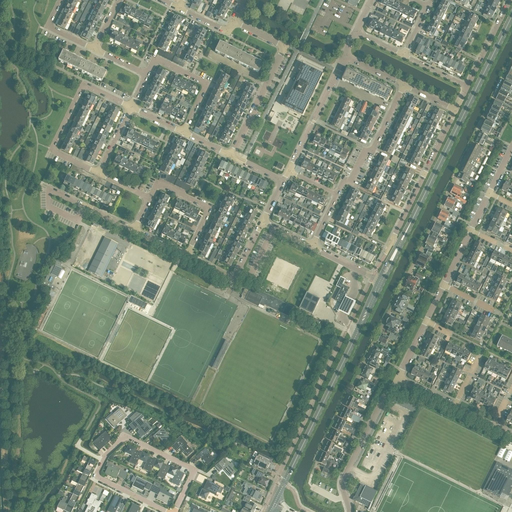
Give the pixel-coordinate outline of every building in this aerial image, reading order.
[(97,0),(97,1),(99,2),(97,5),(105,9),(107,3),(100,0),(97,0)] [(224,0),(221,5),(228,9),(229,7),(230,7),(231,4),(224,0)] [(392,9),(395,1),(392,0),(389,0),(386,6),(392,9)] [(447,9),(450,4),(442,0),(439,5),(447,9)] [(397,12),(401,4),(395,1),(392,9),(397,12)] [(72,13),(75,8),(68,4),(65,9),(72,13)] [(403,14),(406,7),(401,4),(397,12),(403,14)] [(491,18),(494,13),(480,6),(476,4),(475,7),(479,9),(479,8),(485,11),(483,14),(491,18)] [(487,7),(481,4),(480,6),(494,13),(496,7),(489,4),(487,7)] [(102,14),(105,9),(97,5),(94,10),(102,14)] [(221,5),(219,11),(226,15),(228,11),(227,11),(228,9),(221,5)] [(444,14),(447,9),(439,5),(437,11),(444,14)] [(124,14),(127,16),(131,8),(126,6),(124,8),(122,7),(118,14),(123,16),(124,14)] [(408,17),(412,9),(406,7),(403,14),(408,17)] [(133,19),(136,11),(131,8),(127,16),(133,19)] [(70,18),(72,13),(65,9),(62,15),(70,18)] [(413,20),(417,12),(412,9),(408,17),(413,20)] [(99,19),(102,14),(94,10),(92,16),(99,19)] [(138,21),(142,14),(136,11),(133,19),(138,21)] [(216,16),(215,19),(218,20),(219,18),(223,20),(224,18),(226,15),(219,11),(216,16)] [(442,20),(444,14),(437,11),(434,16),(442,20)] [(144,24),(147,16),(142,14),(138,21),(144,24)] [(461,16),(461,17),(475,23),(478,18),(470,14),(469,17),(463,14),(462,16),(461,16)] [(67,24),(70,18),(62,15),(60,20),(67,24)] [(173,16),(171,21),(178,25),(179,25),(185,19),(177,15),(176,17),(173,16)] [(458,15),(457,17),(460,19),(466,22),(465,25),(472,29),(475,23),(461,17),(461,16),(458,15)] [(97,25),(99,19),(92,16),(89,21),(97,25)] [(149,27),(153,19),(147,16),(144,24),(143,26),(148,28),(149,26),(149,27)] [(439,25),(442,20),(434,16),(432,21),(439,25)] [(378,23),(379,21),(376,19),(375,21),(373,20),(369,28),(375,30),(378,23)] [(64,29),(67,24),(60,20),(57,26),(64,29)] [(94,30),(97,25),(89,21),(87,26),(94,30)] [(175,30),(178,25),(171,21),(168,27),(175,30)] [(436,31),(439,25),(432,21),(429,27),(436,31)] [(380,33),(384,25),(378,23),(375,30),(380,33)] [(385,36),(389,28),(384,25),(380,33),(385,36)] [(456,27),(470,34),(472,29),(465,25),(463,28),(457,25),(456,27)] [(91,36),(94,30),(87,26),(84,32),(91,36)] [(454,26),(453,28),(455,30),(461,33),(459,36),(467,39),(470,34),(456,27),(454,26)] [(173,36),(175,30),(168,27),(165,32),(173,36)] [(434,36),(436,31),(429,27),(426,32),(434,36)] [(204,37),(206,32),(199,28),(196,34),(204,37)] [(391,38),(394,31),(389,28),(385,36),(391,38)] [(394,31),(391,38),(396,41),(400,33),(401,31),(398,30),(397,32),(394,31)] [(115,41),(119,34),(113,31),(110,39),(115,41)] [(89,41),(91,36),(84,32),(81,37),(89,41)] [(165,32),(163,38),(170,41),(172,42),(175,37),(173,36),(165,32)] [(402,44),(405,36),(400,33),(396,41),(402,44)] [(120,44),(124,36),(119,34),(115,41),(120,44)] [(201,43),(204,37),(196,34),(193,39),(201,43)] [(452,35),(451,38),(465,45),(467,39),(459,36),(458,38),(452,35)] [(126,47),(129,39),(124,36),(120,44),(126,47)] [(422,40),(426,42),(425,44),(423,47),(417,44),(415,50),(417,51),(416,54),(421,57),(427,45),(428,43),(430,40),(424,37),(422,40)] [(168,46),(170,41),(163,38),(160,43),(168,46)] [(451,38),(450,40),(456,43),(454,46),(456,47),(455,50),(457,51),(459,52),(461,50),(462,50),(465,45),(451,38)] [(131,49),(135,42),(129,39),(126,47),(131,49)] [(142,45),(142,44),(142,42),(136,39),(135,42),(131,49),(137,52),(140,45),(142,45)] [(198,48),(201,43),(193,39),(191,45),(198,48)] [(165,52),(168,46),(160,43),(157,48),(159,50),(162,51),(165,52)] [(258,73),(263,64),(219,43),(214,52),(258,73)] [(196,54),(198,48),(191,45),(188,50),(196,54)] [(427,59),(431,51),(428,50),(429,46),(427,45),(421,57),(427,59)] [(193,59),(196,54),(188,50),(186,49),(184,51),(187,53),(186,55),(193,59)] [(433,62),(438,50),(436,49),(434,53),(431,51),(427,59),(433,62)] [(438,65),(442,57),(439,55),(441,52),(438,50),(433,62),(438,65)] [(101,82),(106,72),(62,51),(58,61),(101,82)] [(190,65),(193,59),(186,55),(183,61),(186,62),(188,63),(190,65)] [(444,68),(450,56),(447,55),(446,59),(442,57),(438,65),(444,68)] [(450,71),(454,62),(450,61),(452,57),(450,56),(444,68),(450,71)] [(455,73),(461,62),(459,60),(457,64),(454,62),(450,71),(455,73)] [(461,76),(465,68),(462,66),(463,63),(461,62),(455,73),(461,76)] [(283,103),(282,106),(285,107),(286,108),(289,109),(290,110),(292,110),(291,110),(293,111),(294,111),(294,112),(295,112),(298,114),(299,114),(303,116),(303,115),(304,113),(306,110),(306,108),(307,108),(307,107),(307,106),(308,106),(308,105),(309,104),(309,103),(310,101),(311,99),(311,98),(312,96),(313,94),(314,94),(313,94),(315,91),(316,89),(316,88),(317,87),(317,86),(318,85),(318,84),(319,83),(319,82),(320,80),(322,77),(323,75),(323,74),(320,72),(320,73),(319,72),(316,71),(314,70),(313,69),(312,69),(311,68),(309,67),(309,68),(307,66),(306,66),(305,66),(305,65),(302,64),(301,67),(299,70),(299,71),(300,71),(301,71),(300,73),(300,74),(299,75),(298,76),(299,76),(298,77),(298,78),(297,80),(296,80),(296,82),(292,89),(291,91),(290,94),(289,95),(289,96),(289,97),(288,98),(287,100),(286,100),(285,99),(286,99),(285,99),(284,100),(285,100),(283,103)] [(163,79),(166,73),(158,69),(156,75),(163,79)] [(354,73),(348,70),(347,70),(342,80),(388,102),(390,97),(390,98),(391,96),(390,96),(392,91),(386,88),(387,86),(384,85),(383,87),(371,81),(372,79),(370,78),(368,80),(356,74),(357,72),(355,70),(354,73)] [(228,82),(229,80),(228,80),(229,77),(221,73),(218,79),(227,83),(227,82),(228,82)] [(160,84),(163,79),(156,75),(153,80),(160,84)] [(176,90),(181,80),(175,78),(171,87),(176,90)] [(224,88),(227,83),(218,79),(216,84),(224,88)] [(158,89),(160,84),(153,80),(150,86),(158,89)] [(181,92),(182,90),(186,83),(181,80),(176,90),(181,92)] [(511,85),(505,82),(503,86),(511,90),(511,85)] [(188,93),(192,86),(186,83),(182,90),(188,93)] [(252,85),(247,83),(245,84),(244,87),(245,88),(243,91),(251,95),(254,89),(251,88),(252,85)] [(222,94),(224,88),(216,84),(213,90),(222,94)] [(155,95),(158,89),(150,86),(148,91),(155,95)] [(193,96),(197,88),(192,86),(188,93),(193,96)] [(511,90),(503,86),(501,91),(511,96),(511,90)] [(220,99),(221,98),(220,97),(222,94),(213,90),(211,95),(220,99)] [(152,100),(155,95),(148,91),(145,97),(152,100)] [(248,100),(251,95),(243,91),(241,96),(248,100)] [(511,96),(501,91),(498,95),(506,99),(507,97),(511,98),(511,96)] [(87,96),(84,101),(92,105),(96,97),(91,94),(90,97),(87,96)] [(220,100),(220,99),(211,95),(208,101),(216,105),(217,105),(218,103),(217,102),(219,99),(220,100)] [(411,97),(408,102),(416,106),(418,100),(419,98),(413,95),(412,98),(411,97)] [(498,95),(496,100),(511,107),(511,104),(504,101),(506,99),(498,95)] [(246,105),(248,100),(241,96),(238,102),(246,105)] [(148,108),(152,100),(145,97),(142,102),(145,104),(144,106),(148,108)] [(349,107),(352,101),(345,98),(342,104),(349,107)] [(89,110),(92,105),(84,101),(82,107),(89,110)] [(214,110),(216,105),(208,101),(205,106),(214,110)] [(508,107),(495,101),(493,106),(500,109),(501,107),(506,109),(511,112),(511,109),(508,107)] [(243,111),(246,105),(238,102),(235,107),(243,111)] [(408,102),(405,108),(413,112),(416,106),(408,102)] [(165,113),(168,105),(163,103),(159,110),(165,113)] [(351,108),(349,107),(342,104),(339,109),(346,112),(347,112),(349,113),(351,108)] [(170,116),(174,108),(168,105),(165,113),(170,116)] [(211,115),(214,110),(205,106),(203,111),(211,115)] [(499,111),(500,109),(493,106),(491,110),(503,116),(504,114),(499,111)] [(87,116),(89,110),(82,107),(79,112),(87,116)] [(116,117),(119,111),(111,107),(109,113),(116,117)] [(240,116),(243,111),(235,107),(233,113),(240,116)] [(369,113),(368,116),(370,117),(377,120),(379,114),(377,113),(379,109),(375,107),(372,111),(370,110),(368,113),(369,113)] [(175,118),(179,111),(174,108),(170,116),(175,118)] [(180,108),(179,111),(175,118),(181,121),(182,118),(185,120),(187,115),(185,113),(183,112),(184,110),(180,108)] [(405,108),(402,113),(410,117),(413,112),(405,108)] [(344,118),(346,112),(339,109),(337,115),(344,118)] [(441,118),(444,113),(436,109),(433,115),(441,118)] [(503,116),(491,110),(489,114),(498,119),(499,117),(507,120),(508,118),(506,117),(503,116)] [(208,121),(211,115),(203,111),(200,117),(208,121)] [(84,121),(87,116),(79,112),(76,117),(84,121)] [(114,122),(116,117),(109,113),(106,118),(114,122)] [(238,122),(240,116),(233,113),(230,118),(238,122)] [(402,113),(400,119),(408,123),(408,122),(410,117),(402,113)] [(487,119),(494,123),(494,124),(496,125),(498,126),(500,123),(497,121),(498,119),(489,114),(487,119)] [(343,124),(346,119),(344,118),(337,115),(334,120),(343,124)] [(438,124),(441,118),(433,115),(430,120),(438,124)] [(81,126),(84,121),(76,117),(74,123),(81,126)] [(207,127),(208,125),(207,124),(208,121),(200,117),(197,122),(206,126),(207,127)] [(370,117),(367,122),(374,125),(377,120),(370,117)] [(111,127),(114,122),(106,118),(104,124),(111,127)] [(235,127),(238,122),(230,118),(227,123),(235,127)] [(400,119),(397,124),(405,128),(408,123),(400,119)] [(483,126),(493,131),(494,129),(492,128),(494,124),(494,123),(487,119),(486,121),(483,126)] [(340,130),(343,124),(334,120),(332,126),(340,130)] [(435,129),(438,124),(430,120),(428,125),(435,129)] [(204,132),(205,130),(204,129),(206,126),(197,122),(195,128),(204,132)] [(367,122),(365,128),(372,131),(374,125),(367,122)] [(80,132),(82,129),(81,126),(74,123),(71,128),(79,132),(80,132)] [(233,132),(235,127),(227,123),(225,129),(233,132)] [(108,133),(111,127),(104,124),(101,129),(108,133)] [(397,124),(394,130),(402,134),(405,128),(397,124)] [(433,135),(435,129),(428,125),(425,131),(433,135)] [(483,126),(481,131),(482,132),(488,135),(488,134),(489,135),(490,132),(494,134),(495,131),(493,131),(483,126)] [(78,138),(79,136),(77,135),(79,132),(71,128),(69,134),(76,137),(78,138)] [(365,128),(362,133),(369,136),(372,131),(365,128)] [(106,138),(108,133),(101,129),(98,134),(106,138)] [(230,138),(233,132),(225,129),(222,134),(230,138)] [(131,141),(134,133),(129,130),(127,135),(125,134),(123,139),(127,140),(127,139),(131,141)] [(394,130),(392,135),(400,139),(402,134),(394,130)] [(433,135),(425,131),(423,134),(421,133),(420,135),(422,136),(430,140),(433,135)] [(136,143),(140,136),(134,133),(131,141),(136,143)] [(227,143),(230,138),(222,134),(221,133),(219,136),(221,137),(219,140),(218,142),(223,145),(225,142),(227,143)] [(362,133),(359,138),(366,142),(369,136),(362,133)] [(480,133),(478,138),(486,142),(494,146),(495,144),(487,140),(488,137),(480,133)] [(74,142),(76,137),(69,134),(66,139),(74,142)] [(103,144),(106,138),(98,134),(96,140),(103,144)] [(392,135),(389,141),(397,144),(400,139),(392,135)] [(141,146),(145,139),(140,136),(136,143),(141,146)] [(313,138),(310,143),(313,144),(313,143),(318,146),(322,139),(316,136),(315,139),(313,138)] [(427,146),(430,140),(422,136),(420,142),(427,146)] [(478,138),(475,143),(482,146),(483,147),(486,142),(478,138)] [(72,148),(73,147),(72,146),(74,142),(66,139),(63,144),(71,148),(72,148)] [(147,149),(150,141),(145,139),(141,146),(147,149)] [(176,139),(173,145),(182,149),(183,149),(184,147),(182,146),(183,143),(176,139)] [(322,139),(318,146),(324,148),(327,141),(322,139)] [(101,149),(103,144),(96,140),(93,145),(101,149)] [(155,155),(158,149),(154,147),(156,144),(150,141),(147,149),(146,150),(155,155)] [(324,148),(322,151),(325,152),(326,149),(329,151),(333,144),(327,141),(324,148)] [(389,141),(386,146),(394,150),(397,144),(389,141)] [(427,146),(420,142),(417,141),(414,146),(417,147),(425,151),(427,146)] [(68,154),(71,148),(63,144),(61,150),(68,154)] [(333,144),(329,151),(335,153),(338,147),(333,144)] [(483,149),(474,144),(472,149),(481,154),(483,149)] [(98,154),(101,149),(93,145),(90,151),(98,154)] [(173,145),(171,150),(178,154),(179,154),(182,149),(173,145)] [(386,146),(384,152),(392,155),(394,150),(386,146)] [(338,147),(335,153),(340,156),(344,149),(338,147)] [(422,157),(425,151),(417,147),(414,153),(422,157)] [(340,156),(339,158),(341,159),(342,157),(346,159),(349,152),(344,149),(340,156)] [(472,149),(470,154),(479,158),(481,154),(472,149)] [(171,150),(168,155),(175,159),(177,159),(178,158),(176,157),(178,154),(171,150)] [(95,160),(98,154),(90,151),(88,156),(95,160)] [(201,151),(199,157),(206,161),(209,155),(201,151)] [(419,162),(422,157),(414,153),(412,158),(419,162)] [(122,158),(124,156),(122,154),(120,157),(117,156),(113,163),(119,166),(122,158)] [(476,163),(479,158),(470,154),(467,158),(476,163)] [(168,155),(165,161),(173,164),(175,165),(176,163),(178,160),(177,159),(175,159),(168,155)] [(93,165),(95,160),(88,156),(85,162),(93,165)] [(386,166),(389,160),(381,156),(378,162),(386,166)] [(199,157),(196,162),(204,166),(205,164),(206,161),(199,157)] [(128,161),(122,158),(119,166),(124,168),(128,161)] [(301,168),(307,170),(310,164),(311,162),(311,161),(306,158),(304,161),(301,168)] [(417,168),(419,162),(412,158),(409,164),(417,168)] [(465,163),(474,167),(476,163),(467,158),(465,163)] [(129,159),(128,161),(124,168),(130,171),(133,163),(134,162),(129,159)] [(165,161),(163,166),(170,170),(172,171),(175,165),(173,164),(165,161)] [(196,162),(193,168),(201,171),(204,166),(196,162)] [(227,165),(221,162),(220,165),(217,163),(215,169),(221,172),(219,175),(221,176),(222,177),(227,165)] [(384,171),(386,166),(378,162),(376,168),(384,171)] [(135,173),(139,166),(133,163),(130,171),(135,173)] [(463,168),(472,172),(474,167),(465,163),(463,168)] [(312,173),(315,166),(310,164),(307,170),(312,173)] [(83,169),(74,165),(74,166),(74,171),(78,173),(82,170),(83,169)] [(229,176),(233,168),(227,165),(222,177),(221,176),(220,179),(222,180),(223,177),(224,178),(225,174),(229,176)] [(144,169),(139,166),(135,173),(141,176),(142,173),(146,174),(148,169),(145,167),(144,169)] [(163,166),(160,172),(162,173),(165,174),(168,175),(170,170),(163,166)] [(318,176),(321,169),(315,166),(312,173),(318,176)] [(193,168),(191,173),(198,177),(201,171),(193,168)] [(233,182),(239,170),(233,168),(229,176),(232,177),(230,181),(233,182)] [(323,178),(327,169),(324,168),(323,170),(321,169),(318,176),(323,178)] [(381,177),(384,171),(376,168),(373,173),(381,177)] [(405,171),(404,174),(411,178),(414,173),(406,169),(405,168),(404,171),(405,171)] [(463,168),(460,172),(469,177),(472,172),(463,168)] [(328,181),(333,172),(327,169),(323,178),(328,181)] [(240,181),(244,173),(239,170),(233,182),(235,183),(237,179),(240,181)] [(94,175),(85,171),(85,177),(90,179),(93,176),(94,175)] [(334,183),(337,176),(338,175),(336,174),(336,173),(333,172),(328,181),(334,183)] [(191,173),(188,178),(196,182),(198,177),(191,173)] [(244,188),(250,176),(244,173),(240,181),(244,183),(242,186),(244,188)] [(378,182),(381,177),(373,173),(370,178),(378,182)] [(460,173),(457,178),(463,181),(462,183),(466,185),(468,180),(470,181),(471,179),(460,173)] [(404,174),(401,180),(409,184),(411,178),(404,174)] [(63,176),(62,178),(63,179),(65,180),(63,184),(69,187),(73,177),(71,176),(71,178),(67,176),(64,175),(63,176)] [(106,181),(96,176),(96,177),(96,182),(101,184),(105,181),(106,181)] [(252,187),(256,179),(250,176),(244,188),(246,189),(248,185),(252,187)] [(73,177),(69,187),(74,190),(78,182),(75,180),(76,179),(73,177)] [(187,178),(184,183),(185,184),(186,184),(188,185),(191,186),(193,188),(196,182),(188,178),(187,178)] [(375,188),(378,182),(370,178),(368,184),(375,188)] [(255,193),(261,181),(256,179),(252,187),(255,188),(253,192),(255,193)] [(401,180),(398,185),(406,189),(408,186),(409,184),(401,180)] [(507,193),(511,185),(508,183),(509,182),(506,180),(506,182),(502,190),(507,193)] [(263,192),(267,184),(261,181),(255,193),(258,194),(259,191),(263,192)] [(78,182),(74,190),(80,193),(85,183),(82,182),(82,183),(78,182)] [(85,183),(80,193),(86,195),(90,187),(91,185),(85,182),(85,183)] [(117,186),(108,182),(108,188),(112,190),(116,187),(117,186)] [(296,194),(299,187),(293,184),(292,187),(290,186),(287,192),(292,194),(295,195),(296,194)] [(373,193),(375,188),(368,184),(365,189),(373,193)] [(398,185),(396,191),(403,194),(406,189),(398,185)] [(463,190),(454,185),(452,190),(460,193),(461,192),(462,192),(463,191),(467,193),(470,194),(471,192),(470,192),(464,189),(463,190)] [(90,187),(86,195),(91,198),(96,189),(94,188),(93,189),(90,187)] [(301,196),(305,189),(299,187),(296,194),(301,196)] [(359,199),(360,196),(358,195),(359,192),(352,188),(349,194),(357,198),(359,199)] [(96,189),(91,198),(97,201),(101,193),(98,191),(98,190),(96,189)] [(307,199),(310,192),(305,189),(301,196),(307,199)] [(460,193),(452,190),(450,194),(456,196),(455,198),(454,199),(463,203),(465,204),(466,202),(464,201),(459,198),(461,194),(460,193)] [(396,191),(393,196),(401,200),(403,194),(396,191)] [(311,203),(312,201),(316,194),(310,192),(307,199),(306,199),(308,201),(308,202),(311,203)] [(101,193),(97,201),(103,204),(107,194),(105,193),(104,194),(101,193)] [(107,194),(103,204),(108,207),(112,199),(114,200),(116,197),(108,193),(107,194)] [(166,203),(169,197),(161,194),(158,199),(166,203)] [(225,197),(222,202),(230,206),(231,207),(236,197),(229,194),(227,198),(225,197)] [(318,204),(321,197),(316,194),(312,201),(318,204)] [(354,203),(357,198),(349,194),(346,199),(354,203)] [(393,196),(390,202),(398,206),(401,200),(393,196)] [(325,206),(327,203),(325,202),(326,200),(321,197),(318,204),(323,207),(323,206),(325,206)] [(463,203),(454,199),(455,198),(451,197),(450,199),(448,198),(446,202),(455,207),(458,208),(460,204),(462,205),(463,203)] [(163,208),(166,203),(158,199),(156,205),(163,208)] [(351,208),(354,203),(346,199),(344,205),(351,208)] [(368,201),(367,203),(369,204),(384,211),(385,209),(384,208),(386,205),(378,202),(379,201),(376,199),(374,203),(370,202),(368,201)] [(179,212),(183,204),(177,201),(173,209),(179,212)] [(227,211),(230,206),(222,202),(219,208),(227,211)] [(454,210),(455,207),(446,202),(444,206),(453,211),(453,210),(454,210)] [(367,203),(366,205),(368,207),(374,209),(373,212),(380,216),(382,213),(383,213),(384,211),(369,204),(367,203)] [(184,214),(188,207),(183,204),(179,212),(184,214)] [(161,214),(163,208),(156,205),(153,210),(161,214)] [(349,214),(351,208),(344,205),(341,210),(349,214)] [(189,218),(190,217),(193,209),(188,207),(184,214),(184,216),(189,218)] [(505,218),(508,213),(496,207),(495,209),(497,210),(496,213),(505,218)] [(227,218),(228,216),(225,215),(227,211),(219,208),(217,213),(224,217),(227,218)] [(254,218),(257,212),(250,209),(248,208),(245,213),(254,218)] [(193,209),(190,217),(189,218),(195,221),(195,220),(198,222),(201,216),(198,215),(199,212),(193,209)] [(285,211),(282,209),(278,216),(284,219),(287,212),(288,210),(286,209),(285,211)] [(158,219),(161,214),(153,210),(151,216),(158,219)] [(346,219),(349,214),(341,210),(339,216),(346,219)] [(363,211),(362,214),(364,215),(379,222),(380,219),(379,219),(380,216),(373,212),(371,215),(365,212),(363,211)] [(293,214),(293,213),(291,212),(290,213),(287,212),(284,219),(289,221),(293,214)] [(222,222),(224,217),(217,213),(214,218),(222,222)] [(252,223),(254,218),(245,213),(243,219),(245,220),(252,223)] [(505,218),(496,213),(495,215),(492,215),(491,216),(496,219),(501,221),(503,222),(505,218)] [(298,217),(293,214),(289,221),(295,224),(298,217)] [(362,214),(361,216),(363,217),(369,220),(367,223),(375,227),(377,224),(379,222),(364,215),(362,214)] [(440,215),(438,219),(445,223),(444,225),(451,228),(453,229),(454,227),(452,226),(452,225),(449,223),(449,222),(448,221),(446,220),(447,219),(440,215)] [(156,225),(158,219),(151,216),(148,221),(156,225)] [(304,220),(304,218),(302,216),(301,218),(298,217),(295,224),(300,226),(304,220)] [(347,220),(346,219),(339,216),(336,221),(337,222),(338,222),(337,226),(346,230),(347,227),(344,226),(347,220)] [(501,227),(503,222),(501,221),(496,219),(491,216),(491,218),(493,219),(491,222),(501,227)] [(219,228),(222,222),(214,218),(212,224),(219,228)] [(245,220),(243,223),(242,222),(240,225),(242,225),(249,229),(252,223),(245,220)] [(306,229),(309,222),(304,220),(300,226),(306,229)] [(153,230),(156,225),(148,221),(145,227),(153,230)] [(311,232),(314,225),(309,222),(306,229),(311,232)] [(501,227),(491,222),(490,224),(488,224),(487,225),(499,231),(501,227)] [(360,223),(359,226),(373,233),(375,230),(374,230),(375,227),(367,223),(366,226),(360,223)] [(435,223),(433,228),(441,231),(442,229),(443,230),(445,228),(450,230),(451,228),(444,225),(443,227),(435,223)] [(217,233),(219,228),(212,224),(209,229),(217,233)] [(249,229),(242,225),(241,228),(239,227),(238,230),(239,231),(246,234),(249,229)] [(497,236),(499,231),(487,225),(486,227),(488,228),(487,231),(497,236)] [(170,229),(171,228),(168,226),(167,228),(165,227),(161,234),(167,237),(170,229)] [(359,226),(358,228),(364,231),(362,234),(370,238),(371,235),(372,235),(373,233),(359,226)] [(329,235),(325,243),(331,246),(336,234),(339,228),(337,227),(334,233),(332,236),(329,235)] [(433,228),(431,231),(433,232),(438,235),(437,237),(443,240),(446,242),(447,239),(442,237),(443,235),(442,235),(442,234),(440,233),(441,231),(433,228)] [(172,239),(176,232),(170,229),(167,237),(172,239)] [(214,238),(217,233),(209,229),(206,235),(214,238)] [(235,235),(237,236),(244,239),(246,234),(239,231),(238,233),(236,233),(235,235)] [(178,242),(181,235),(176,232),(172,239),(178,242)] [(336,234),(331,246),(336,248),(340,240),(337,239),(339,235),(337,234),(336,234)] [(183,245),(187,237),(181,235),(178,242),(183,245)] [(214,245),(215,243),(212,242),(214,238),(206,235),(204,240),(211,244),(214,245)] [(241,245),(244,239),(237,236),(234,242),(241,245)] [(429,236),(427,240),(435,244),(436,245),(437,243),(439,240),(440,241),(442,242),(443,240),(437,237),(436,239),(431,237),(429,236)] [(104,238),(87,271),(101,278),(106,267),(111,257),(115,249),(117,244),(104,238)] [(340,240),(336,248),(342,251),(348,239),(346,238),(344,242),(340,240)] [(351,246),(348,254),(353,257),(359,245),(362,240),(360,238),(357,244),(355,247),(351,246)] [(348,239),(342,251),(348,254),(351,246),(348,244),(350,240),(348,239)] [(209,249),(211,244),(204,240),(201,246),(209,249)] [(427,245),(425,248),(428,250),(433,252),(434,249),(435,249),(437,245),(436,245),(435,244),(427,240),(425,244),(427,245)] [(230,246),(232,247),(239,250),(241,245),(234,242),(233,244),(231,244),(230,246)] [(481,251),(484,246),(476,242),(473,247),(481,251)] [(359,245),(353,257),(359,259),(363,251),(360,250),(361,246),(359,245)] [(370,250),(364,262),(370,265),(374,257),(371,255),(373,252),(375,246),(373,245),(370,251),(370,250)] [(205,257),(209,249),(201,246),(198,251),(201,253),(200,255),(205,257)] [(226,251),(229,252),(236,256),(239,250),(232,247),(230,250),(228,248),(226,251)] [(479,257),(481,251),(473,247),(471,253),(479,257)] [(363,251),(359,259),(364,262),(370,250),(368,249),(366,253),(363,251)] [(496,262),(500,254),(494,251),(490,259),(496,262)] [(233,261),(236,256),(229,252),(228,255),(226,254),(224,257),(226,258),(233,261)] [(419,258),(418,259),(426,263),(429,257),(430,256),(426,254),(425,255),(421,253),(420,256),(419,256),(418,258),(419,258)] [(476,262),(479,257),(471,253),(468,258),(476,262)] [(501,264),(505,256),(500,254),(496,262),(501,264)] [(507,267),(511,259),(505,256),(501,264),(507,267)] [(233,261),(226,258),(225,261),(222,259),(221,262),(231,267),(233,261)] [(473,268),(476,262),(468,258),(465,264),(473,268)] [(417,262),(415,265),(423,269),(425,270),(426,267),(424,266),(426,263),(418,259),(418,260),(417,260),(416,262),(417,262)] [(56,278),(61,268),(60,268),(62,264),(55,260),(45,281),(52,284),(55,277),(56,278)] [(462,285),(466,277),(460,274),(456,282),(462,285)] [(415,286),(418,280),(410,276),(409,278),(408,278),(408,280),(408,281),(407,282),(415,286)] [(504,286),(507,280),(499,276),(496,282),(504,286)] [(340,289),(335,300),(342,304),(349,288),(343,285),(346,280),(342,278),(341,277),(336,286),(338,287),(340,289)] [(467,288),(471,280),(466,277),(462,285),(467,288)] [(472,290),(476,282),(471,280),(467,288),(472,290)] [(41,284),(43,285),(52,289),(53,290),(55,287),(43,281),(42,284),(41,284)] [(413,291),(415,286),(407,282),(406,284),(406,285),(405,287),(409,289),(408,292),(412,294),(414,291),(413,291)] [(478,293),(482,285),(476,282),(472,290),(478,293)] [(502,291),(504,286),(496,282),(494,287),(502,291)] [(242,296),(241,298),(258,306),(259,304),(264,306),(265,305),(267,305),(266,306),(283,314),(289,317),(293,307),(258,290),(245,284),(243,288),(245,289),(242,296)] [(499,297),(499,296),(502,291),(494,287),(491,292),(499,297)] [(46,301),(45,304),(49,306),(55,293),(51,291),(50,291),(49,293),(50,293),(46,301)] [(496,302),(499,297),(491,292),(488,298),(496,302)] [(307,293),(299,308),(313,315),(320,299),(307,293)] [(399,297),(396,302),(407,308),(413,311),(414,308),(405,303),(406,301),(407,301),(409,298),(403,295),(402,298),(399,297)] [(134,298),(131,303),(145,310),(147,304),(134,298)] [(460,310),(462,305),(450,299),(449,301),(451,303),(450,305),(460,310)] [(407,308),(396,302),(394,307),(396,309),(395,312),(400,315),(402,311),(401,311),(403,308),(412,313),(413,311),(407,308)] [(460,310),(450,305),(449,307),(447,307),(446,308),(458,314),(460,310)] [(455,319),(458,314),(446,308),(445,310),(447,311),(446,314),(455,319)] [(455,319),(446,314),(445,316),(442,316),(441,318),(453,323),(455,319)] [(491,325),(492,323),(490,322),(491,319),(489,318),(481,315),(479,319),(491,325)] [(388,321),(398,326),(400,322),(391,317),(389,318),(388,321)] [(318,327),(320,322),(313,318),(311,323),(318,327)] [(451,328),(453,323),(441,318),(441,319),(443,320),(441,323),(451,328)] [(490,327),(491,325),(479,319),(477,324),(486,328),(488,326),(490,327)] [(398,326),(388,321),(388,322),(387,322),(386,324),(386,326),(389,327),(387,331),(394,334),(398,326)] [(486,334),(487,332),(485,331),(486,328),(477,324),(474,328),(486,334)] [(485,336),(486,334),(474,328),(472,333),(482,338),(483,335),(485,336)] [(482,343),(483,341),(481,340),(482,338),(472,333),(470,337),(482,343)] [(379,338),(378,341),(382,343),(381,345),(386,347),(387,345),(385,344),(386,343),(387,344),(388,340),(387,340),(388,339),(390,340),(392,335),(390,334),(389,337),(386,336),(385,337),(382,335),(380,337),(379,338)] [(436,344),(439,338),(431,334),(428,339),(436,344)] [(502,337),(497,346),(503,349),(509,352),(511,353),(511,342),(508,340),(502,337)] [(433,349),(436,344),(428,339),(425,345),(433,349)] [(217,370),(230,343),(225,340),(211,368),(217,370)] [(450,354),(454,346),(449,343),(445,351),(450,354)] [(431,354),(433,349),(425,345),(423,350),(431,354)] [(456,357),(460,348),(454,346),(450,354),(456,357)] [(372,353),(371,355),(378,358),(380,354),(386,357),(387,355),(384,361),(388,363),(392,355),(393,353),(382,348),(381,351),(377,349),(376,351),(374,350),(373,350),(372,353)] [(461,359),(465,351),(460,348),(456,357),(461,359)] [(428,360),(431,354),(423,350),(420,356),(428,360)] [(467,362),(471,354),(465,351),(461,359),(467,362)] [(369,359),(368,360),(369,360),(371,361),(369,365),(377,369),(379,365),(378,365),(378,364),(375,363),(378,358),(371,355),(370,356),(369,359)] [(488,371),(494,360),(492,359),(491,361),(488,359),(483,369),(488,371)] [(492,374),(497,364),(495,363),(496,360),(494,360),(488,371),(492,374)] [(497,376),(503,364),(501,363),(500,365),(497,364),(492,374),(497,376)] [(501,378),(506,368),(504,367),(505,365),(503,364),(497,376),(501,378)] [(366,366),(365,366),(364,369),(363,371),(370,374),(373,369),(366,366)] [(411,367),(409,373),(411,374),(411,375),(416,377),(420,369),(415,366),(414,368),(412,367),(411,367)] [(459,378),(461,374),(462,372),(454,368),(451,374),(459,378)] [(506,380),(511,368),(510,368),(509,370),(506,368),(501,378),(506,380)] [(420,369),(416,377),(422,380),(426,372),(420,369)] [(370,374),(363,371),(362,372),(361,375),(360,376),(361,376),(367,380),(370,374)] [(426,372),(422,380),(427,383),(431,374),(426,372)] [(431,374),(427,383),(433,385),(437,377),(431,374)] [(457,383),(459,378),(451,374),(448,379),(457,383)] [(374,384),(364,379),(362,382),(361,381),(359,384),(358,386),(358,387),(358,388),(365,391),(367,387),(372,390),(374,384)] [(454,389),(457,383),(448,379),(446,385),(454,389)] [(451,394),(454,389),(446,385),(443,390),(451,394)] [(474,400),(479,390),(474,388),(468,400),(470,401),(472,399),(474,400)] [(477,404),(483,392),(479,390),(474,400),(476,401),(476,403),(477,404)] [(483,404),(488,395),(483,392),(477,404),(479,405),(480,403),(483,404)] [(486,409),(492,397),(488,395),(483,404),(485,405),(485,408),(486,409)] [(357,399),(350,396),(348,401),(358,406),(365,410),(365,409),(366,407),(359,403),(356,402),(357,399)] [(492,409),(497,399),(492,397),(486,409),(488,410),(489,408),(492,409)] [(365,410),(358,406),(348,401),(346,406),(352,409),(353,407),(364,412),(365,410)] [(360,421),(361,418),(351,413),(352,411),(345,407),(343,412),(352,417),(360,421)] [(114,428),(127,416),(120,408),(107,420),(114,428)] [(360,421),(352,417),(343,412),(340,417),(347,421),(348,418),(359,423),(360,421)] [(144,423),(141,419),(143,417),(141,415),(139,414),(131,421),(132,422),(129,425),(134,431),(137,428),(139,431),(137,432),(141,437),(143,435),(144,436),(151,429),(145,422),(144,423)] [(340,419),(337,424),(350,430),(354,432),(355,430),(353,428),(345,424),(346,422),(340,419)] [(337,424),(335,429),(341,432),(343,428),(344,428),(343,430),(349,432),(350,430),(337,424)] [(171,439),(166,434),(167,433),(162,428),(152,437),(155,440),(158,437),(165,445),(171,439)] [(334,430),(332,435),(349,443),(350,441),(346,439),(339,436),(341,433),(334,430)] [(100,451),(113,439),(106,431),(93,443),(100,451)] [(332,435),(329,440),(336,443),(337,441),(344,444),(343,447),(346,449),(349,443),(332,435)] [(193,452),(187,445),(187,444),(181,437),(172,446),(177,452),(180,449),(187,457),(193,452)] [(336,451),(341,453),(342,450),(334,447),(335,444),(329,441),(326,446),(336,451)] [(136,466),(139,460),(138,459),(141,454),(135,450),(135,449),(128,445),(124,453),(132,456),(129,462),(136,466)] [(335,454),(336,451),(326,446),(324,452),(330,455),(332,452),(335,454)] [(501,447),(496,456),(501,458),(506,449),(501,447)] [(213,460),(209,454),(205,449),(195,457),(198,461),(201,458),(207,465),(213,460)] [(150,456),(142,452),(141,454),(138,459),(139,460),(146,463),(143,469),(150,473),(153,467),(156,461),(155,461),(149,457),(150,456)] [(269,467),(272,460),(255,452),(253,457),(256,458),(256,460),(269,467)] [(338,466),(339,464),(332,461),(332,460),(329,458),(330,456),(323,452),(321,457),(331,462),(331,463),(338,466)] [(91,473),(96,462),(84,456),(82,460),(88,463),(85,469),(84,470),(91,473)] [(328,474),(330,470),(328,469),(331,463),(331,462),(321,457),(319,462),(322,464),(321,465),(321,466),(324,468),(322,471),(328,474)] [(230,464),(225,458),(215,467),(220,472),(223,469),(230,477),(236,472),(232,468),(235,466),(231,463),(230,464)] [(164,480),(167,473),(170,468),(163,464),(164,463),(156,459),(156,461),(153,467),(160,470),(157,476),(164,480)] [(255,461),(251,459),(249,464),(266,473),(269,467),(256,460),(255,461)] [(508,496),(511,488),(511,469),(497,462),(483,490),(486,491),(487,490),(500,497),(502,493),(508,496)] [(108,467),(105,474),(116,479),(117,476),(124,480),(128,473),(127,473),(128,471),(126,470),(125,472),(107,463),(106,466),(108,467)] [(178,486),(184,475),(177,471),(178,470),(170,466),(170,468),(167,473),(174,477),(171,483),(178,486)] [(86,483),(91,473),(84,470),(85,469),(79,467),(77,471),(83,474),(80,480),(79,480),(86,483)] [(266,487),(269,480),(261,477),(263,474),(257,470),(253,469),(252,473),(252,475),(254,476),(258,477),(256,481),(259,483),(258,484),(261,486),(262,485),(266,487)] [(81,493),(86,483),(79,480),(80,480),(74,477),(72,481),(77,484),(74,490),(81,493)] [(149,491),(152,485),(136,477),(132,486),(143,491),(144,489),(149,491)] [(198,496),(206,500),(209,493),(215,496),(217,492),(221,494),(223,488),(207,480),(203,489),(202,489),(198,496)] [(172,499),(174,496),(155,486),(157,484),(154,482),(150,491),(158,495),(156,499),(163,502),(164,501),(167,502),(169,497),(172,499)] [(246,489),(243,493),(247,495),(246,498),(251,500),(252,498),(259,501),(262,495),(251,489),(252,486),(247,483),(244,488),(246,489)] [(369,510),(377,492),(359,483),(361,484),(355,497),(354,497),(356,502),(357,502),(369,508),(368,510),(369,510)] [(75,504),(81,493),(74,490),(69,487),(66,491),(72,494),(69,500),(69,501),(75,504)] [(98,508),(101,502),(96,499),(97,497),(91,494),(86,505),(88,506),(85,511),(93,511),(96,507),(98,508)] [(116,511),(121,511),(124,506),(119,504),(122,499),(115,496),(111,503),(107,511),(109,511),(115,511),(116,511)] [(71,511),(75,504),(69,501),(69,500),(63,497),(61,502),(60,501),(57,507),(66,511),(71,511)] [(250,511),(253,511),(257,505),(252,503),(251,506),(246,503),(244,508),(249,511),(248,511),(250,511)]
